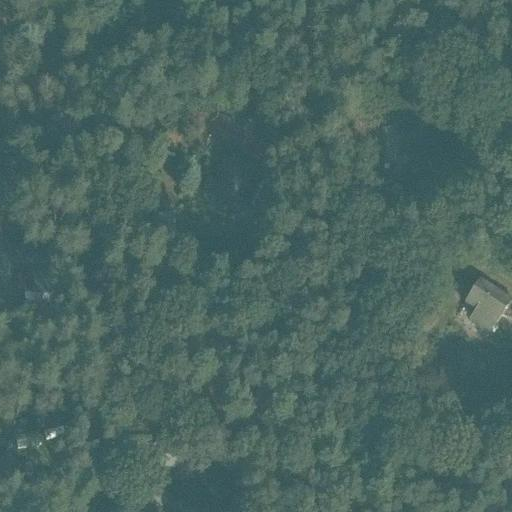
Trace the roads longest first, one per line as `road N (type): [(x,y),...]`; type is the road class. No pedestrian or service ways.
road 1 (track): [(105,511),(93,0)]
road 2 (track): [(301,511),(299,0)]
